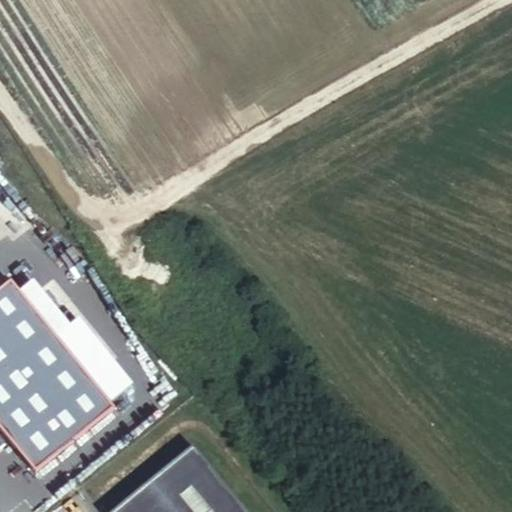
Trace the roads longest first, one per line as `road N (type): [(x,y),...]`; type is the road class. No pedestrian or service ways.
road 1 (track): [(0,101),(71,198),(116,219),(144,213),(511,19)]
road 2 (unknown): [(0,497),(8,505),(59,478),(150,412),(156,389),(146,365)]
road 3 (unknown): [(107,301),(35,250),(23,245),(0,253)]
